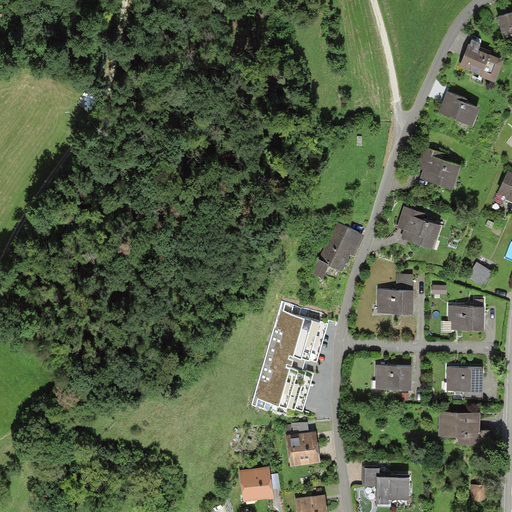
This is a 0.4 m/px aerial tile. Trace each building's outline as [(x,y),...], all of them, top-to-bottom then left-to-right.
[(511,8),(497,14),(504,35),(511,32),(511,8)] [(473,35),(470,43),(478,46),(481,38),(473,35)] [(468,42),(460,64),(495,77),(503,56),(490,51),(490,50),(478,46),(470,43),(468,42)] [(448,88),(440,109),(472,121),(479,105),(462,98),(464,94),(448,88)] [(422,168),(420,176),(453,187),(462,161),(438,153),(439,149),(422,144),(415,166),(422,168)] [(511,170),(508,168),(499,189),(506,192),(504,196),(511,199),(511,170)] [(406,227),(403,235),(434,244),(441,220),(422,214),(423,209),(404,204),(398,224),(406,227)] [(316,256),(309,270),(323,276),(329,263),(341,269),(350,251),(354,253),(364,232),(336,219),(319,257),(316,256)] [(476,260),(467,277),(483,286),(493,269),(476,260)] [(378,287),(377,311),(414,311),(415,286),(413,286),(413,273),(397,272),(397,287),(378,287)] [(447,283),(433,283),(433,292),(447,292),(447,283)] [(447,304),(447,327),(484,328),(484,304),(447,304)] [(325,324),(279,311),(255,398),(300,411),(311,373),(288,367),(291,354),(315,360),(325,324)] [(412,365),(375,364),(375,386),(411,387),(412,365)] [(479,369),(447,369),(447,392),(479,392),(479,369)] [(476,416),(438,415),(437,437),(457,438),(456,443),(475,444),(476,416)] [(285,437),(289,466),(316,462),(313,434),(285,437)] [(376,470),(362,469),(361,486),(375,486),(374,503),(385,503),(385,500),(405,500),(405,479),(375,478),(376,470)] [(239,472),(241,501),(269,499),(267,470),(239,472)] [(487,497),(484,483),(475,485),(478,499),(487,497)] [(296,500),(296,511),(323,511),(323,498),(296,500)]
